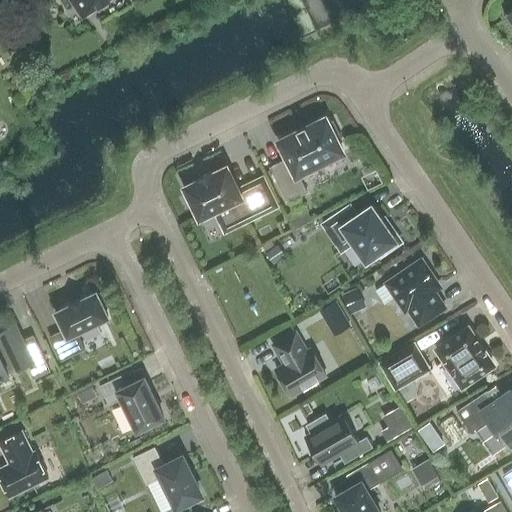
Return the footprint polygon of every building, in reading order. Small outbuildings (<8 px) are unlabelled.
[(103,0),(68,0),(79,16),(103,0)] [(511,26),(511,8),(503,14),(511,26)] [(298,174),(342,152),(337,141),(340,140),(332,122),(328,124),(324,117),(308,125),(308,124),(293,132),(278,140),(287,158),(269,167),(287,202),(307,192),(298,174)] [(183,187),(199,219),(229,204),(239,224),(276,206),(262,177),(238,189),(226,165),(211,173),(210,172),(197,178),(198,179),(183,187)] [(380,221),(370,207),(357,216),(349,206),(323,224),(341,250),(354,241),(366,259),(378,251),(380,255),(400,241),(384,218),(380,221)] [(407,308),(418,325),(445,307),(432,288),(432,280),(434,279),(421,258),(385,282),(404,311),(407,308)] [(366,306),(358,288),(343,295),(351,313),(366,306)] [(107,307),(101,293),(97,294),(96,292),(80,299),(70,304),(55,312),(63,330),(49,337),(60,360),(84,349),(76,332),(108,317),(104,308),(107,307)] [(334,334),(351,328),(342,300),(325,306),(334,334)] [(34,368),(46,362),(33,335),(22,340),(14,324),(0,330),(2,335),(0,336),(0,376),(31,361),(34,368)] [(462,386),(493,365),(468,328),(437,349),(462,386)] [(282,365),(276,369),(290,394),(325,375),(310,349),(306,351),(295,332),(273,345),(280,357),(283,355),(287,362),(282,365)] [(428,369),(414,344),(381,362),(396,388),(428,369)] [(120,375),(99,386),(108,405),(121,399),(136,431),(163,417),(144,377),(125,385),(120,375)] [(511,392),(509,389),(493,400),(486,390),(456,411),(471,433),(488,422),(495,432),(498,430),(510,448),(511,446),(511,392)] [(389,436),(413,428),(405,405),(386,412),(390,425),(385,427),(389,436)] [(321,463),(346,448),(352,458),(373,447),(366,436),(357,441),(342,416),(306,437),(321,463)] [(32,452),(22,431),(0,440),(0,445),(9,463),(0,467),(0,478),(8,497),(47,478),(34,451),(32,452)] [(132,457),(146,484),(161,477),(176,507),(200,495),(181,456),(163,465),(154,446),(132,457)] [(344,511),(379,511),(366,490),(380,482),(400,470),(388,450),(368,462),(346,475),(352,485),(335,496),(344,511)] [(434,458),(417,464),(425,487),(442,481),(434,458)] [(511,468),(503,474),(511,488),(511,468)] [(96,489),(112,480),(106,470),(91,478),(96,489)] [(492,500),(502,494),(490,476),(480,483),(492,500)] [(506,511),(500,501),(480,511),(506,511)]
